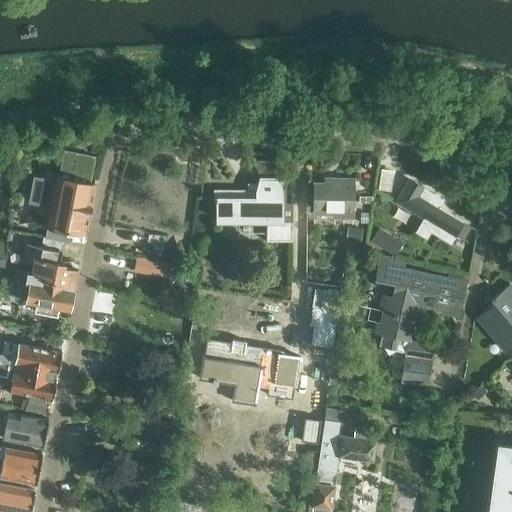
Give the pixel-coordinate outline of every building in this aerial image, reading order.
[(37,41),(36,32),(32,32),(32,30),(24,31),(24,33),(20,33),(21,42),(37,41)] [(378,151),(377,174),(391,174),(392,152),(378,151)] [(91,157),(76,154),(72,173),(87,176),(91,157)] [(358,186),(371,186),(371,159),(358,159),(358,186)] [(45,234),(62,238),(69,239),(71,228),(84,231),(94,181),(56,174),(54,186),(48,185),(32,182),(30,193),(33,193),(32,199),(51,203),(45,234)] [(285,190),(282,190),(279,176),(260,176),(257,184),(248,184),(248,190),(213,190),(213,198),(213,201),(215,201),(215,217),(265,217),(265,239),(292,239),(292,217),(292,201),(282,201),(282,198),(284,198),(285,190)] [(352,218),(352,210),(353,177),(324,177),(324,182),(312,182),(312,199),(305,199),(305,209),(312,209),(312,217),(315,217),(315,213),(333,213),(333,218),(352,218)] [(470,226),(461,220),(437,206),(441,198),(408,178),(395,201),(397,202),(391,213),(406,222),(412,211),(423,217),(416,230),(425,235),(429,228),(450,240),(453,234),(467,242),(472,234),(467,231),(470,226)] [(62,238),(45,234),(42,234),(40,244),(26,242),(23,260),(33,262),(32,270),(31,271),(46,273),(46,277),(74,282),(77,265),(78,261),(71,258),(64,260),(58,257),(62,238)] [(404,269),(406,259),(389,255),(389,254),(390,254),(395,245),(384,239),(379,247),(382,249),(380,253),(380,254),(378,254),(373,278),(394,282),(391,296),(387,295),(381,294),(378,308),(381,309),(379,321),(375,320),(373,331),(381,333),(378,345),(383,346),(387,354),(395,349),(404,351),(399,381),(427,385),(434,344),(407,340),(415,303),(441,308),(441,310),(456,313),(463,279),(447,276),(447,278),(404,269)] [(133,270),(171,277),(173,261),(136,254),(133,270)] [(31,271),(32,270),(18,267),(15,282),(29,285),(26,298),(36,300),(35,309),(57,313),(58,304),(70,306),(74,282),(46,277),(46,273),(31,271)] [(476,316),(505,350),(511,344),(511,285),(509,282),(490,298),(493,301),(476,316)] [(311,303),(338,308),(340,292),(314,288),(311,303)] [(332,347),(338,308),(311,303),(308,325),(313,325),(310,343),(332,347)] [(290,326),(293,311),(279,309),(277,323),(290,326)] [(203,336),(197,376),(200,376),(234,382),(231,398),(252,401),(255,383),(265,385),(264,392),(289,396),(291,384),(293,384),(297,356),(279,352),(280,348),(243,342),(243,340),(230,338),(229,340),(203,336)] [(9,363),(57,372),(62,348),(4,337),(2,351),(11,352),(9,363)] [(57,372),(9,363),(0,361),(0,401),(6,403),(9,388),(30,392),(24,406),(43,410),(46,395),(52,396),(57,372)] [(9,403),(6,403),(0,401),(0,419),(6,421),(3,435),(44,443),(49,417),(43,415),(43,410),(24,406),(22,411),(8,409),(9,403)] [(159,414),(170,415),(171,406),(159,404),(159,414)] [(147,415),(139,414),(137,428),(151,430),(152,423),(146,422),(147,415)] [(339,454),(373,459),(375,440),(335,434),(337,420),(324,418),(317,468),(316,468),(314,482),(315,482),(312,503),(310,511),(328,511),(333,485),(334,485),(339,454)] [(160,420),(157,429),(170,431),(171,421),(160,420)] [(314,424),(300,422),(296,444),(310,446),(314,424)] [(511,511),(511,441),(495,440),(486,511),(511,511)] [(0,455),(4,456),(0,474),(36,481),(42,451),(0,443),(0,455)] [(0,511),(29,511),(34,489),(0,482),(0,511)] [(195,511),(196,506),(163,501),(162,511),(164,511),(195,511)]
